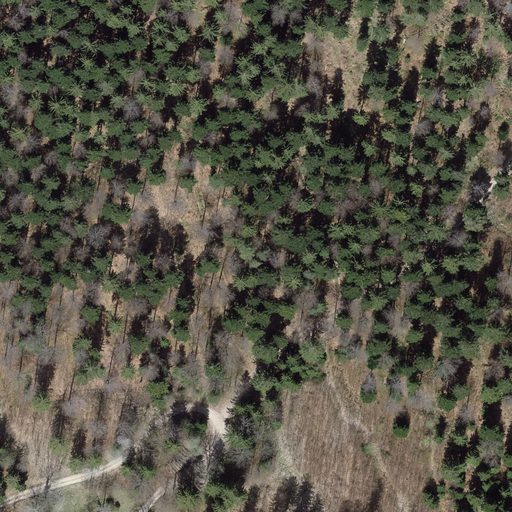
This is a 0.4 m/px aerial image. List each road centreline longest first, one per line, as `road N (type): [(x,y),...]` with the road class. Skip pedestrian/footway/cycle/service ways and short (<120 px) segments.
road 1 (track): [(224,408),(271,359),(351,313),(511,128)]
road 2 (track): [(224,408),(179,414),(89,473),(0,506)]
road 3 (track): [(146,511),(224,432),(224,408)]
